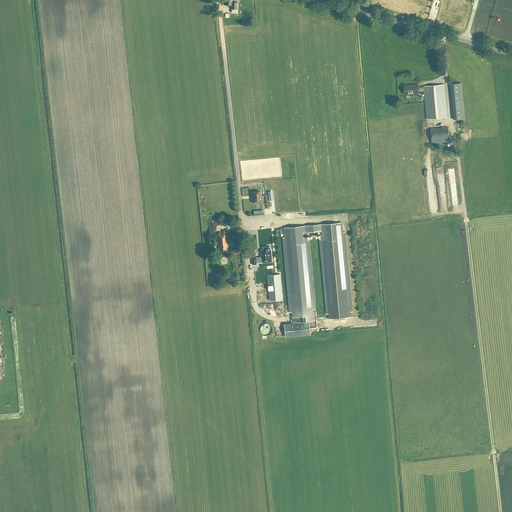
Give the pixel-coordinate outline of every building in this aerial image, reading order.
[(231,8),(231,12),(236,13),(236,8),(237,8),(237,2),(232,2),(232,0),(224,0),(224,4),(231,5),(231,8)] [(455,120),(465,119),(461,83),(451,84),(455,120)] [(428,120),(448,118),(444,85),(424,87),(418,88),(418,85),(404,86),(405,94),(419,93),(419,92),(425,91),(428,120)] [(432,143),(450,142),(448,127),(430,129),(432,143)] [(260,192),(253,193),(253,198),(253,199),(253,203),(262,202),(262,196),(261,196),(260,192)] [(329,317),(329,318),(351,316),(342,222),(321,224),(322,237),(322,239),(329,317)] [(284,227),(293,322),(315,320),(307,232),(321,231),(320,224),(284,227)] [(218,250),(228,249),(227,232),(217,233),(218,250)] [(270,249),(269,246),(263,246),(263,249),(261,249),(262,256),(256,257),(256,256),(252,256),(252,264),(256,264),(256,262),(266,261),(266,258),(271,258),(271,249),(270,249)] [(282,300),(280,274),(268,275),(270,301),(282,300)] [(309,321),(284,324),(286,337),(311,335),(309,321)]
